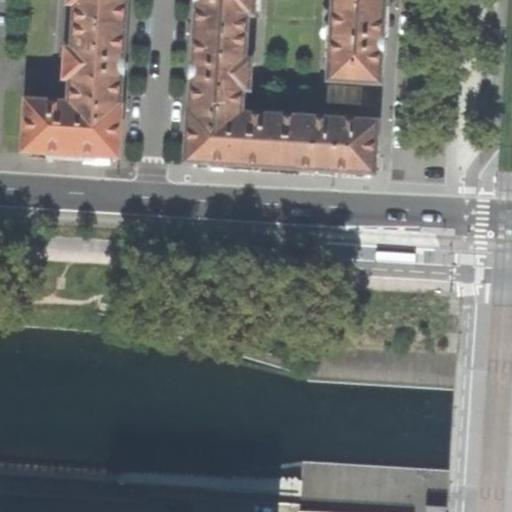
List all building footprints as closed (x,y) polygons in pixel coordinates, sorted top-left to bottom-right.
[(71,4),(70,26),(121,29),(122,0),(127,1),(126,0),(63,0),(64,4),(71,4)] [(192,5),(190,35),(241,38),(242,17),(250,17),(250,0),(188,0),(188,5),(192,5)] [(329,0),(329,6),(380,9),(380,0),(329,0)] [(378,37),(380,9),(329,6),(324,82),(375,86),(377,54),(379,55),(380,46),(380,38),(378,37)] [(66,80),(64,103),(116,106),(118,77),(122,77),(122,70),(123,62),(119,62),(121,29),(70,26),(68,49),(61,49),(59,79),(66,80)] [(183,82),(187,82),(185,113),(236,116),(238,93),(244,93),(246,62),(240,62),(241,38),(190,35),(188,67),(184,67),(184,75),(183,82)] [(21,100),(18,152),(67,155),(115,158),(118,106),(116,106),(64,103),(21,100)] [(182,112),(179,163),(234,167),(276,169),(279,118),(236,116),(185,113),(182,112)] [(372,124),(279,118),(276,169),(325,172),(369,175),(372,124)]
